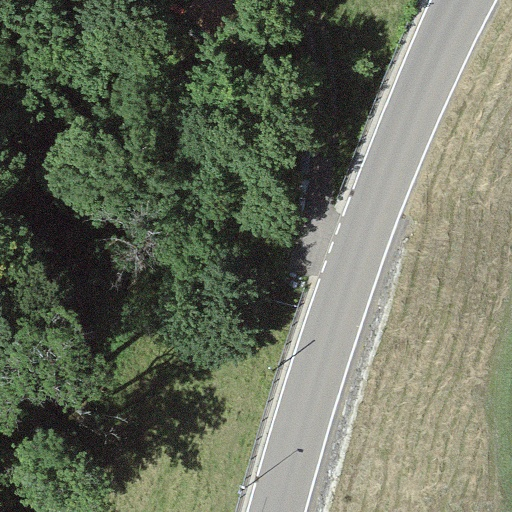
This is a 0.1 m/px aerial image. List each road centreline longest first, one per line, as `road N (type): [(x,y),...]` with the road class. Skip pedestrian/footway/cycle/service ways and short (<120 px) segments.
road 1 (residential): [(359,262),(339,26),(297,0)]
road 2 (tertiary): [(359,262),(474,0)]
road 3 (tertiary): [(276,511),(359,262)]
